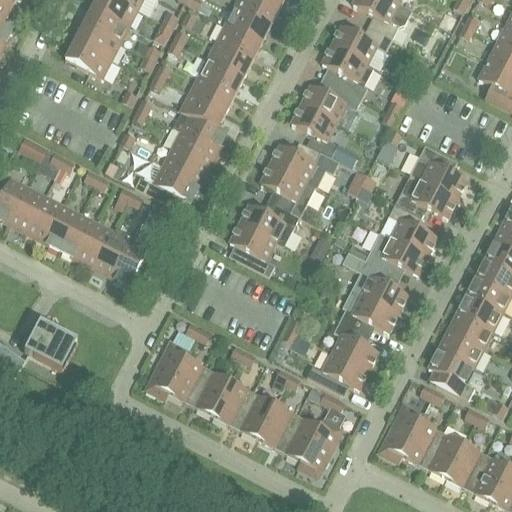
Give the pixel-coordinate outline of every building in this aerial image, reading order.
[(0,0),(0,7),(11,13),(17,0),(0,0)] [(108,0),(98,0),(92,13),(127,31),(136,14),(108,0)] [(108,0),(136,14),(143,0),(108,0)] [(187,10),(192,0),(179,0),(177,5),(187,10)] [(193,0),(192,0),(187,10),(197,15),(203,4),(193,0)] [(250,0),(241,0),(234,13),(270,32),(279,15),(250,0)] [(250,0),(279,15),(286,0),(250,0)] [(357,0),(352,10),(373,21),(367,32),(391,44),(398,32),(404,30),(411,17),(378,0),(357,0)] [(398,9),(402,0),(378,0),(411,17),(411,16),(398,9)] [(457,2),(468,8),(471,0),(452,0),(457,2)] [(487,9),(491,0),(478,0),(476,4),(487,9)] [(468,8),(457,2),(452,12),(463,18),(468,8)] [(0,28),(11,34),(12,33),(3,29),(11,13),(0,7),(0,28)] [(92,13),(83,30),(118,48),(127,31),(92,13)] [(234,13),(226,30),(261,49),(270,32),(234,13)] [(161,27),(172,33),(177,22),(166,17),(161,27)] [(187,18),(181,29),(191,34),(192,33),(196,36),(200,28),(195,26),(197,23),(187,18)] [(468,21),(463,31),(472,36),(478,25),(468,21)] [(172,33),(161,27),(153,45),(164,50),(172,33)] [(0,50),(2,51),(11,34),(0,28),(0,50)] [(511,53),(511,30),(507,29),(498,47),(511,53)] [(83,30),(74,47),(109,65),(118,48),(83,30)] [(226,30),(217,48),(252,66),(261,49),(226,30)] [(458,41),(467,46),(472,36),(463,31),(458,41)] [(341,32),(331,51),(367,69),(375,53),(385,57),(391,44),(367,32),(362,43),(341,32)] [(172,46),(182,52),(188,42),(177,36),(172,46)] [(182,52),(172,46),(166,56),(177,62),(182,52)] [(100,83),(109,65),(74,47),(65,65),(100,83)] [(511,76),(511,53),(498,47),(488,65),(511,76)] [(217,48),(208,65),(243,83),(252,66),(217,48)] [(144,61),(154,67),(160,57),(149,51),(144,61)] [(321,70),(342,81),(337,92),(361,104),(367,92),(357,87),(367,69),(331,51),(321,70)] [(154,67),(144,61),(139,71),(149,77),(154,67)] [(208,65),(199,82),(234,100),(243,83),(208,65)] [(511,76),(488,65),(478,85),(491,92),(484,105),(511,118),(511,76)] [(155,78),(164,83),(170,74),(160,69),(155,78)] [(164,83),(155,78),(150,88),(159,93),(164,83)] [(199,82),(190,99),(226,117),(234,100),(199,82)] [(310,91),(300,111),(336,129),(345,111),(355,116),(361,104),(337,92),(331,102),(310,91)] [(126,97),(121,107),(130,112),(136,102),(126,97)] [(190,99),(181,116),(225,139),(226,138),(217,133),(226,117),(190,99)] [(142,105),(137,115),(146,120),(151,110),(142,105)] [(391,107),(386,117),(395,122),(400,112),(391,107)] [(291,130),(311,140),(306,151),(330,163),(337,150),(327,145),(336,129),(300,111),(291,130)] [(137,115),(131,125),(141,130),(146,120),(137,115)] [(173,133),(181,138),(216,156),(225,139),(181,116),(173,133)] [(386,117),(381,127),(390,132),(395,122),(386,117)] [(385,145),(395,150),(400,140),(390,135),(385,145)] [(181,138),(172,155),(208,173),(216,156),(181,138)] [(119,149),(128,154),(134,143),(125,139),(119,149)] [(25,144),(20,153),(43,165),(47,155),(25,144)] [(280,151),(270,170),(305,188),(316,194),(324,177),(331,181),(338,168),(330,163),(306,151),(300,162),(280,151)] [(424,151),(409,181),(456,205),(466,186),(445,175),(451,165),(424,151)] [(172,155),(163,172),(199,190),(208,173),(172,155)] [(49,168),(59,173),(64,164),(54,159),(49,168)] [(74,169),(64,164),(59,173),(70,178),(74,169)] [(152,166),(143,184),(140,182),(134,193),(159,206),(164,195),(189,208),(199,190),(163,172),(152,166)] [(281,200),(275,211),(298,223),(299,223),(306,210),(297,205),(305,188),(270,170),(260,189),(281,200)] [(83,185),(94,191),(98,181),(88,176),(83,185)] [(356,176),(351,187),(346,197),(356,202),(361,192),(366,181),(356,176)] [(94,191),(104,196),(108,187),(98,181),(94,191)] [(361,192),(371,197),(377,186),(366,181),(361,192)] [(421,223),(425,213),(446,224),(456,205),(409,181),(394,209),(421,223)] [(0,202),(0,224),(9,229),(27,194),(9,184),(0,202)] [(9,229),(26,238),(44,202),(27,194),(9,229)] [(127,208),(132,199),(122,194),(113,212),(123,217),(127,208)] [(138,214),(143,204),(132,199),(127,208),(138,214)] [(26,238),(43,247),(61,211),(44,202),(26,238)] [(399,228),(391,244),(426,262),(436,243),(416,233),(421,223),(394,209),(388,222),(399,228)] [(511,232),(511,210),(503,228),(511,232)] [(43,247),(60,256),(78,220),(61,211),(43,247)] [(275,211),(270,221),(249,211),(239,230),(274,248),(283,252),(298,223),(275,211)] [(166,228),(171,219),(161,214),(156,223),(166,228)] [(60,256),(77,264),(95,229),(78,220),(60,256)] [(511,232),(503,228),(494,246),(511,255),(511,232)] [(77,264),(94,273),(113,238),(95,229),(77,264)] [(239,230),(229,249),(264,267),(274,248),(239,230)] [(94,273),(111,282),(130,247),(113,238),(94,273)] [(337,238),(331,249),(348,258),(354,247),(337,238)] [(417,281),(426,262),(391,244),(379,238),(364,266),(390,280),(395,270),(417,281)] [(511,255),(494,246),(484,264),(511,277),(511,255)] [(147,256),(130,247),(111,282),(129,291),(147,256)] [(310,255),(305,264),(318,270),(323,261),(310,255)] [(407,300),(385,289),(390,280),(364,266),(348,258),(342,269),(360,278),(351,296),(397,319),(407,300)] [(511,277),(484,264),(475,282),(510,300),(511,297),(511,277)] [(475,282),(466,300),(501,318),(510,300),(475,282)] [(299,287),(295,296),(304,301),(309,292),(299,287)] [(315,307),(320,297),(309,292),(304,301),(315,307)] [(387,339),(397,319),(351,296),(342,313),(353,318),(352,320),(387,339)] [(466,300),(456,318),(492,336),(501,318),(466,300)] [(456,318),(447,336),(482,355),(492,336),(456,318)] [(292,325),(287,335),(297,340),(302,330),(292,325)] [(185,338),(195,343),(200,334),(190,329),(185,338)] [(47,332),(46,332),(40,341),(35,338),(26,355),(30,356),(27,360),(61,377),(77,347),(47,332)] [(195,343),(205,349),(210,339),(200,334),(195,343)] [(287,335),(282,345),(291,350),(297,340),(287,335)] [(447,336),(438,355),(473,373),(482,355),(447,336)] [(342,339),(332,358),(367,377),(377,358),(342,339)] [(0,374),(13,356),(0,347),(0,374)] [(146,394),(164,404),(188,357),(170,348),(146,394)] [(245,357),(235,352),(230,361),(240,366),(245,357)] [(474,393),(465,388),(473,373),(438,355),(428,374),(447,384),(442,393),(467,406),(474,393)] [(25,365),(24,364),(13,356),(0,374),(0,378),(10,386),(25,365)] [(168,399),(189,409),(208,374),(186,363),(189,358),(188,357),(164,404),(165,404),(168,399)] [(255,362),(245,357),(240,366),(250,372),(255,362)] [(357,396),(367,377),(332,358),(322,378),(357,396)] [(189,409),(212,421),(230,386),(208,374),(189,409)] [(275,384),(285,389),(289,380),(280,375),(275,384)] [(300,386),(289,380),(285,389),(295,395),(300,386)] [(212,421),(234,433),(252,397),(230,386),(212,421)] [(307,402),(318,408),(324,398),(312,391),(307,402)] [(419,400),(429,405),(434,396),(424,391),(419,400)] [(444,401),(434,396),(429,405),(439,411),(444,401)] [(234,433),(256,444),(275,409),(252,397),(234,433)] [(319,407),(329,413),(334,403),(324,398),(319,407)] [(329,413),(340,418),(344,409),(334,403),(329,413)] [(506,412),(497,407),(492,418),(501,423),(506,412)] [(256,444),(279,456),(297,420),(275,409),(256,444)] [(379,457),(397,467),(421,420),(403,411),(394,428),(379,457)] [(479,419),(468,414),(464,423),(474,428),(479,419)] [(489,424),(479,419),(474,428),(484,434),(489,424)] [(297,472),(298,473),(322,426),(321,426),(318,431),(297,420),(279,456),(300,467),(297,472)] [(402,462),(423,472),(441,437),(420,426),(423,421),(421,420),(397,467),(399,467),(402,462)] [(340,436),(322,426),(298,473),(316,482),(340,436)] [(423,472),(445,484),(463,449),(441,437),(423,472)] [(445,484),(467,496),(486,460),(463,449),(445,484)] [(467,496),(490,507),(508,472),(486,460),(467,496)] [(490,507),(499,511),(511,511),(511,473),(508,472),(490,507)]
